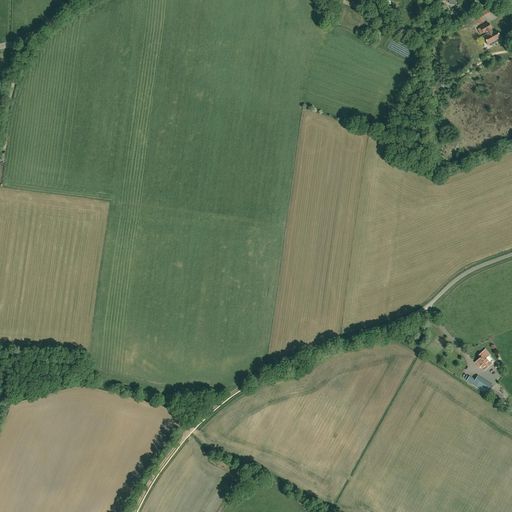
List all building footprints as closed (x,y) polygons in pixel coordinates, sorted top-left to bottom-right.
[(480,24),(485,22),(480,13),(475,16),(480,24)] [(491,29),(488,23),(480,28),(483,33),(486,31),(488,35),(484,38),(488,45),(500,38),(496,31),(493,33),(490,29),(491,29)] [(479,368),(481,367),(484,371),(491,364),(486,358),(487,358),(482,352),(478,356),(480,358),(474,363),(479,368)] [(491,384),(478,376),(472,384),(488,394),(493,386),(491,385),(491,384)] [(500,395),(498,396),(492,392),(489,395),(500,403),(504,397),(500,395)]
